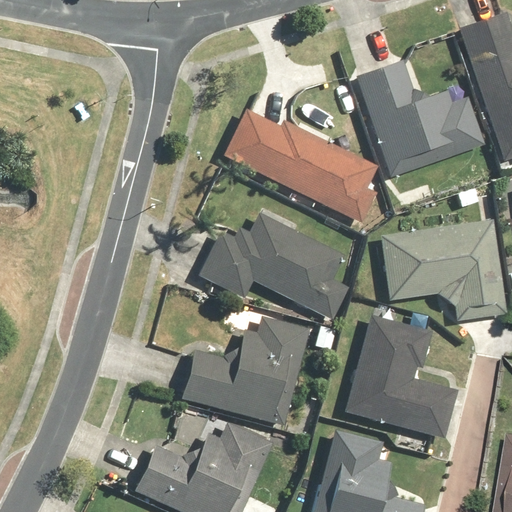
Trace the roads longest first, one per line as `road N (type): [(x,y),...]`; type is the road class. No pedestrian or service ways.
road 1 (residential): [(164,22),(99,314),(15,511)]
road 2 (residential): [(164,22),(14,0)]
